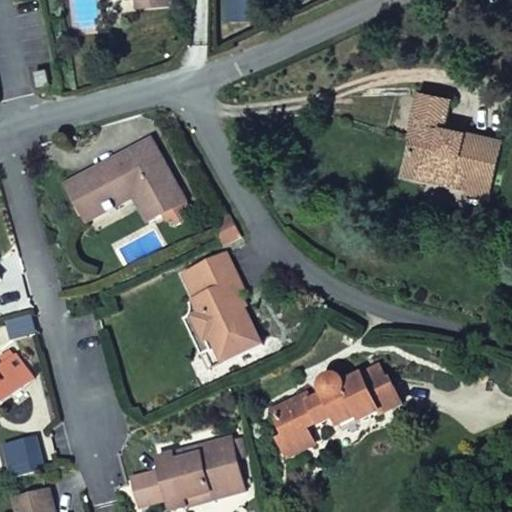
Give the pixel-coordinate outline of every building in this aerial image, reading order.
[(52,84),(48,70),(38,71),(41,86),(52,84)] [(423,94),(414,135),(416,135),(409,170),(437,176),(438,169),(461,174),(459,185),(493,192),(504,140),(446,129),(452,101),(423,94)] [(152,141),(70,188),(90,223),(136,196),(151,222),(186,203),(152,141)] [(459,186),(459,185),(461,174),(438,169),(437,176),(436,181),(459,186)] [(238,227),(233,218),(217,228),(221,235),(238,227)] [(238,227),(221,235),(226,246),(243,235),(238,227)] [(230,368),(269,348),(245,300),(251,298),(229,256),(185,279),(201,312),(208,323),(202,325),(215,347),(219,345),(230,368)] [(195,315),(190,326),(215,375),(230,368),(219,345),(215,347),(202,325),(208,323),(201,312),(195,315)] [(0,358),(6,364),(7,364),(14,357),(9,351),(0,358)] [(278,437),(290,455),(316,440),(305,423),(318,415),(320,419),(335,409),(340,416),(359,404),(361,407),(377,396),(378,398),(397,386),(387,369),(383,371),(373,354),(340,374),(337,373),(334,372),(331,372),(328,373),(326,373),(323,375),(321,377),(321,379),(320,382),(320,384),(320,386),(320,387),(305,395),(301,388),(270,409),(285,433),(278,437)] [(14,357),(7,364),(26,387),(35,379),(16,356),(14,357)] [(0,368),(0,400),(3,405),(26,387),(7,364),(0,368)] [(239,436),(231,438),(238,461),(245,459),(239,436)] [(179,461),(177,454),(153,460),(157,474),(133,481),(141,509),(169,502),(171,511),(182,511),(188,510),(186,503),(212,495),(214,503),(247,493),(238,461),(231,438),(196,448),(198,456),(179,461)] [(196,448),(177,454),(179,461),(198,456),(196,448)] [(52,511),(46,491),(14,500),(17,511),(52,511)] [(186,503),(188,510),(214,503),(212,495),(186,503)]
